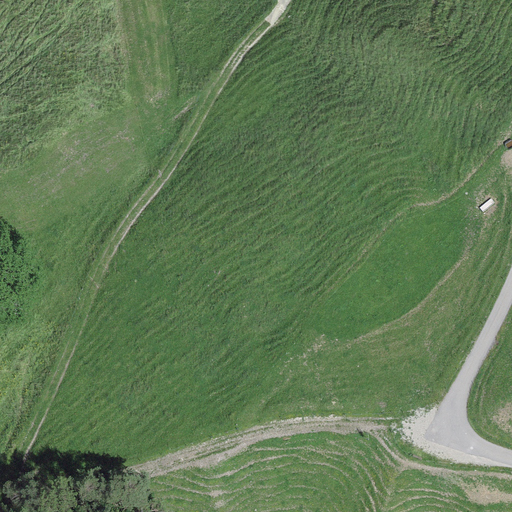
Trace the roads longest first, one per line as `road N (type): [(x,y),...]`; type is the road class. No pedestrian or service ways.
road 1 (track): [(455,422),(321,417),(56,480),(42,453),(64,359),(122,230),(238,42),(277,0)]
road 2 (residential): [(511,457),(472,443),(453,411),(511,283)]
